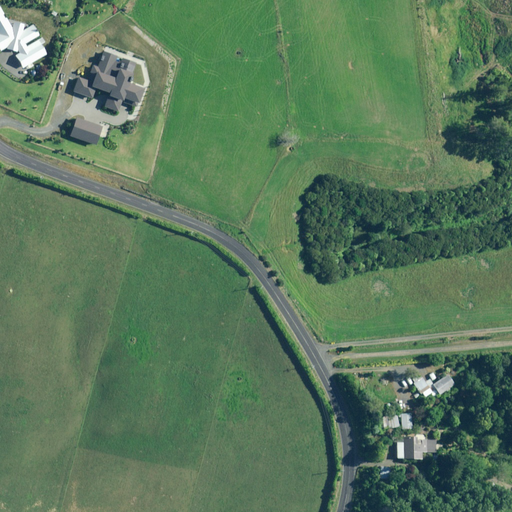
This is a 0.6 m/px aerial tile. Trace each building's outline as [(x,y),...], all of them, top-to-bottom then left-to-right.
[(166,52),(154,43),(145,55),(157,64),(166,52)] [(431,392),(435,397),(454,384),(446,374),(432,383),(429,379),(424,382),(421,377),(417,380),(415,378),(411,381),(420,394),(421,393),(424,397),(431,392)] [(411,413),(401,413),(401,429),(411,429),(411,413)] [(378,419),(380,430),(399,426),(397,416),(378,419)] [(419,438),(397,436),(396,458),(420,460),(420,452),(435,453),(436,440),(419,439),(419,438)]
